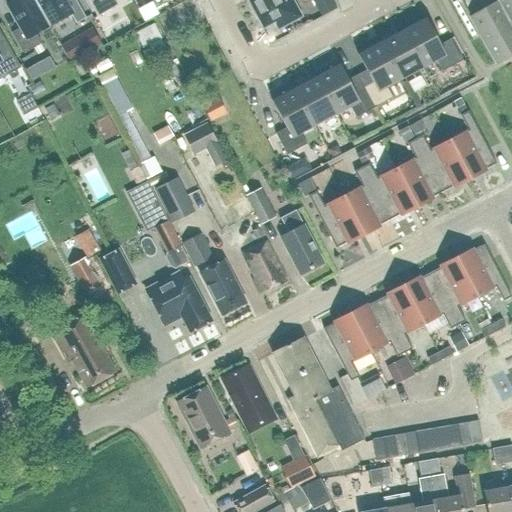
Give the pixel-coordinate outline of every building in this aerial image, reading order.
[(49,27),(33,0),(15,0),(7,5),(20,28),(10,34),(22,55),(40,45),(34,35),(49,27)] [(63,0),(33,0),(49,27),(71,15),(76,24),(86,18),(75,0),(69,0),(65,3),(63,0)] [(87,0),(97,17),(118,5),(114,0),(87,0)] [(125,0),(127,9),(143,7),(141,0),(125,0)] [(249,0),(250,1),(250,0),(253,6),(252,9),(258,19),(261,20),(263,23),(262,23),(263,25),(266,24),(265,24),(273,20),(277,27),(299,16),(291,0),(249,0)] [(511,0),(458,0),(494,63),(511,52),(511,0)] [(140,25),(151,45),(168,36),(158,16),(140,25)] [(425,17),(403,29),(423,67),(436,60),(442,71),(462,60),(451,39),(440,44),(425,17)] [(100,44),(91,28),(60,46),(69,62),(100,44)] [(403,29),(380,41),(401,79),(423,67),(403,29)] [(0,78),(18,68),(2,41),(0,42),(0,78)] [(372,80),(363,85),(374,107),(393,97),(387,86),(401,79),(380,41),(358,53),(372,80)] [(39,72),(62,62),(56,49),(33,59),(39,72)] [(339,63),(316,75),(336,113),(350,106),(356,117),(374,107),(363,85),(354,90),(339,63)] [(316,75),(294,87),(314,125),(336,113),(316,75)] [(116,78),(100,87),(107,100),(140,164),(150,159),(127,113),(133,110),(116,78)] [(314,125),(294,87),(272,99),(286,127),(275,132),(287,154),(307,143),(301,132),(314,125)] [(219,115),(212,102),(202,107),(209,121),(219,115)] [(468,129),(449,139),(470,178),(485,170),(484,169),(496,162),(468,110),(460,115),(468,129)] [(159,125),(165,135),(179,127),(174,117),(159,125)] [(213,167),(224,162),(205,126),(183,138),(193,156),(205,150),(213,167)] [(397,132),(404,144),(407,142),(413,139),(407,127),(397,132)] [(422,134),(414,139),(442,191),(454,184),(455,186),(470,178),(449,139),(430,149),(422,134)] [(415,157),(396,167),(416,206),(432,198),(431,197),(442,191),(414,139),(413,139),(407,142),(415,157)] [(367,147),(354,154),(359,163),(372,156),(367,147)] [(369,162),(361,167),(389,219),(401,212),(402,214),(416,206),(396,167),(377,177),(369,162)] [(293,163),(282,169),(289,181),(300,175),(293,163)] [(361,185),(342,195),(363,234),(378,226),(378,225),(389,219),(361,167),(354,170),(361,185)] [(302,197),(316,190),(309,178),(296,185),(302,197)] [(176,179),(155,190),(171,223),(192,212),(176,179)] [(148,180),(133,188),(153,227),(169,219),(148,180)] [(245,195),(260,225),(275,216),(261,187),(245,195)] [(363,234),(342,195),(323,205),(316,190),(307,195),(336,247),(348,241),(349,242),(363,234)] [(211,196),(203,207),(214,215),(222,205),(211,196)] [(323,262),(303,224),(295,210),(281,217),(288,232),(280,236),(300,274),(323,262)] [(169,219),(153,227),(166,253),(165,258),(168,265),(174,267),(187,262),(179,246),(181,245),(169,219)] [(251,230),(255,239),(263,235),(259,227),(251,230)] [(199,235),(182,243),(193,265),(210,256),(199,235)] [(241,252),(254,278),(253,279),(260,294),(287,280),(266,239),(241,252)] [(469,249),(454,257),(475,296),(494,287),(501,301),(510,297),(482,244),(470,251),(469,249)] [(98,258),(116,294),(136,284),(118,248),(98,258)] [(69,265),(85,295),(102,285),(85,256),(69,265)] [(440,266),(429,272),(456,325),(463,321),(456,306),(475,296),(454,257),(439,265),(440,266)] [(224,260),(199,272),(222,315),(246,302),(224,260)] [(190,331),(211,320),(189,277),(182,281),(177,270),(142,289),(162,327),(182,317),(190,331)] [(416,277),(401,285),(422,324),(440,314),(448,329),(456,325),(429,272),(417,279),(416,277)] [(387,294),(376,300),(403,353),(411,348),(403,334),(422,324),(401,285),(386,293),(387,294)] [(363,305),(348,313),(369,352),(388,342),(396,356),(403,353),(376,300),(364,306),(363,305)] [(87,387),(116,371),(108,356),(111,354),(85,306),(48,326),(68,362),(72,360),(87,387)] [(369,352),(348,313),(333,320),(334,322),(322,328),(349,381),(358,376),(350,362),(369,352)] [(500,319),(489,325),(493,332),(504,326),(500,319)] [(493,332),(489,325),(479,330),(482,337),(493,332)] [(449,338),(456,351),(466,346),(459,333),(449,338)] [(117,335),(109,340),(113,348),(122,343),(117,335)] [(317,456),(337,446),(340,451),(363,439),(350,412),(337,386),(333,389),(330,390),(303,336),(272,352),(294,395),(287,398),(289,401),(289,402),(315,452),(317,456)] [(447,347),(437,352),(441,359),(451,354),(447,347)] [(441,359),(437,352),(426,358),(430,365),(441,359)] [(386,366),(395,384),(412,374),(403,358),(386,366)] [(221,378),(242,417),(250,433),(278,418),(270,403),(249,363),(221,378)] [(59,392),(47,371),(37,377),(49,397),(59,392)] [(360,388),(366,399),(384,389),(378,378),(360,388)] [(229,433),(227,430),(238,426),(233,417),(223,422),(205,386),(175,401),(199,448),(229,433)] [(478,419),(469,421),(473,442),(482,441),(478,419)] [(469,421),(458,423),(462,444),(473,442),(469,421)] [(458,423),(447,425),(451,446),(462,444),(458,423)] [(447,425),(437,427),(441,448),(451,446),(447,425)] [(441,448),(437,427),(426,429),(431,450),(441,448)] [(426,429),(415,431),(420,452),(431,450),(426,429)] [(415,431),(405,433),(409,454),(420,452),(415,431)] [(405,433),(394,434),(398,456),(409,454),(405,433)] [(394,434),(383,436),(387,457),(398,456),(394,434)] [(377,459),(387,457),(383,436),(373,438),(377,459)] [(511,445),(511,444),(502,446),(505,463),(511,461),(511,445)] [(495,465),(505,463),(502,446),(492,448),(495,465)] [(257,469),(246,450),(234,456),(245,475),(257,469)] [(314,475),(304,455),(281,467),(291,487),(314,475)] [(443,473),(440,474),(436,457),(427,458),(436,511),(462,511),(462,507),(474,505),(468,472),(454,475),(457,494),(447,496),(443,473)] [(418,478),(422,501),(410,503),(411,511),(436,511),(427,458),(417,460),(420,477),(418,478)] [(389,466),(378,468),(381,485),(391,483),(389,466)] [(371,487),(381,485),(378,468),(369,470),(371,487)] [(293,510),(307,502),(311,509),(329,501),(318,477),(294,488),(285,493),(288,499),(287,499),(293,510)] [(264,483),(230,501),(235,511),(253,511),(274,501),(264,483)] [(487,511),(511,511),(511,504),(509,485),(483,489),(487,511)] [(411,511),(410,503),(398,505),(396,496),(384,498),(386,511),(411,511)] [(360,511),(386,511),(384,498),(382,498),(384,507),(360,511)] [(284,511),(279,503),(266,511),(265,511),(284,511)]
